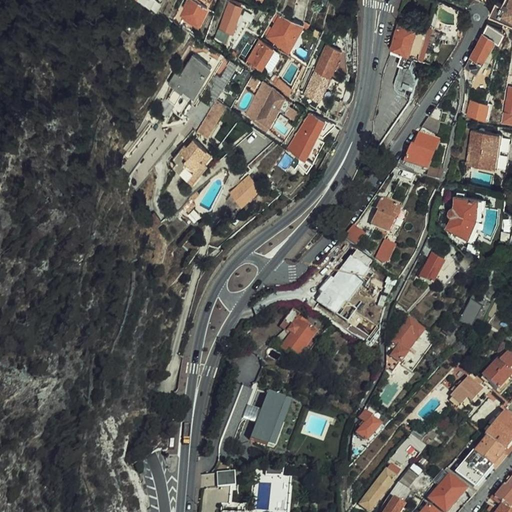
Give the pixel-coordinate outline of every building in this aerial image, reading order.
[(138,0),(141,1),(158,10),(162,2),(157,0),(138,0)] [(207,9),(188,0),(186,0),(182,8),(180,7),(176,17),(197,28),(207,9)] [(511,0),(507,0),(506,4),(499,2),(498,4),(507,9),(503,18),(511,20),(511,0)] [(230,32),(240,8),(229,4),(219,28),(230,32)] [(498,4),(495,10),(492,15),(503,18),(507,9),(498,4)] [(401,15),(390,50),(415,58),(418,59),(421,49),(428,26),(414,21),(415,19),(401,15)] [(304,24),(280,16),(267,38),(289,50),(304,24)] [(488,24),(465,68),(478,74),(495,41),(501,44),(506,33),(488,24)] [(433,27),(428,26),(421,49),(426,51),(431,33),(433,27)] [(458,40),(458,26),(445,27),(446,41),(458,40)] [(248,54),(256,37),(246,33),(238,49),(248,54)] [(260,38),(245,63),(250,67),(253,62),(262,67),(272,50),(273,49),(264,43),(265,41),(260,38)] [(309,105),(316,108),(325,89),(328,90),(332,80),(329,79),(333,71),(336,72),(340,63),(337,61),(341,53),(326,46),(304,94),(312,98),(309,105)] [(418,59),(430,63),(433,54),(426,51),(421,49),(418,59)] [(259,73),(264,77),(268,71),(278,53),(272,50),(262,67),(259,73)] [(415,58),(390,50),(388,72),(379,118),(370,149),(376,151),(412,99),(418,81),(412,67),(415,58)] [(278,53),(268,71),(277,76),(288,58),(279,53),(278,53)] [(195,95),(212,67),(193,55),(180,75),(175,72),(169,83),(182,92),(184,88),(195,95)] [(270,80),(290,94),(292,88),(273,76),(270,80)] [(511,76),(509,76),(501,123),(511,124),(511,76)] [(228,81),(225,85),(231,89),(234,84),(228,81)] [(285,116),(289,108),(281,104),(284,98),(261,82),(246,112),(256,118),(254,122),(267,130),(277,112),(285,116)] [(225,85),(216,99),(222,103),(231,89),(225,85)] [(289,108),(291,103),(287,100),(284,98),(281,104),(289,108)] [(216,99),(199,127),(201,128),(205,131),(222,103),(216,99)] [(326,113),(336,117),(339,101),(330,99),(326,113)] [(470,102),(466,118),(484,120),(485,113),(482,112),(483,105),(470,102)] [(442,111),(436,108),(423,128),(437,134),(442,111)] [(304,159),(320,130),(325,121),(310,113),(287,149),(302,157),(297,166),(307,172),(312,164),(304,159)] [(504,135),(472,131),(467,166),(498,170),(500,162),(509,163),(511,146),(503,145),(504,135)] [(404,161),(426,171),(438,143),(418,134),(413,146),(410,146),(409,151),(404,161)] [(184,153),(178,161),(174,166),(188,178),(203,159),(201,158),(207,149),(193,138),(188,145),(185,144),(180,150),(184,153)] [(173,157),(178,161),(184,153),(180,150),(179,149),(173,157)] [(403,165),(424,175),(426,171),(404,161),(403,165)] [(415,176),(396,167),(390,175),(411,185),(415,176)] [(428,176),(440,181),(443,174),(443,172),(430,168),(428,176)] [(262,186),(249,175),(232,195),(245,206),(262,186)] [(481,197),(465,195),(459,194),(457,194),(456,205),(452,208),(452,210),(453,214),(447,225),(474,239),(478,228),(475,227),(472,226),(477,212),(479,207),(481,197)] [(388,233),(395,218),(392,216),(397,206),(381,199),(376,210),(378,211),(371,225),(388,233)] [(482,208),(479,207),(477,212),(472,226),(475,227),(482,208)] [(354,226),(344,238),(347,240),(355,247),(365,235),(354,226)] [(429,236),(426,244),(432,248),(437,240),(429,236)] [(355,247),(347,240),(338,251),(350,258),(343,268),(323,294),(325,295),(320,301),(335,312),(343,302),(350,292),(371,265),(368,263),(370,259),(355,247)] [(387,262),(393,250),(390,248),(391,244),(385,241),(378,257),(387,262)] [(435,249),(421,276),(433,282),(447,256),(435,249)] [(350,258),(338,251),(332,260),(343,268),(350,258)] [(461,266),(454,259),(441,274),(448,281),(461,266)] [(486,269),(481,277),(490,283),(495,275),(486,269)] [(360,300),(350,292),(343,302),(353,309),(360,300)] [(371,334),(384,310),(368,302),(355,326),(371,334)] [(471,328),(481,308),(470,302),(460,322),(471,328)] [(316,334),(325,321),(309,309),(301,319),(309,325),(308,327),(316,334)] [(290,336),(280,350),(286,354),(289,352),(298,359),(304,352),(317,334),(316,334),(308,327),(309,325),(301,319),(299,317),(301,315),(294,310),(283,324),(289,329),(286,333),(290,336)] [(414,336),(419,340),(425,332),(410,321),(390,347),(396,352),(392,357),(394,359),(400,364),(408,353),(403,349),(414,336)] [(283,324),(280,328),(286,333),(289,329),(283,324)] [(321,338),(317,334),(304,352),(308,355),(321,338)] [(408,353),(419,340),(414,336),(403,349),(408,353)] [(511,377),(511,361),(502,353),(487,369),(489,371),(483,378),(498,392),(511,377)] [(400,364),(394,359),(386,371),(392,375),(400,364)] [(457,389),(449,397),(456,403),(460,406),(466,399),(470,403),(481,391),(476,387),(481,382),(475,376),(474,377),(471,375),(457,389)] [(268,434),(282,400),(274,396),(266,413),(260,425),(258,430),(268,434)] [(290,403),(282,400),(268,434),(258,430),(253,441),(270,449),(270,447),(290,405),(290,403)] [(290,405),(270,447),(277,450),(296,408),(290,405)] [(251,421),(260,425),(266,413),(257,410),(251,421)] [(367,443),(379,428),(371,420),(372,419),(366,413),(360,419),(365,425),(357,434),(367,443)] [(486,439),(503,453),(511,442),(511,418),(505,413),(484,436),(486,439)] [(448,425),(442,419),(420,443),(425,448),(440,432),(441,433),(448,425)] [(410,435),(418,441),(423,435),(416,428),(410,435)] [(425,448),(420,443),(418,441),(410,435),(400,447),(404,451),(409,445),(421,454),(425,448)] [(503,453),(486,439),(474,454),(490,468),(503,453)] [(406,461),(396,452),(390,459),(401,467),(406,461)] [(490,468),(474,454),(455,475),(469,487),(472,489),(490,468)] [(449,467),(454,472),(463,462),(458,457),(449,467)] [(391,475),(396,469),(390,465),(359,505),(368,511),(395,478),(391,475)] [(275,477),(276,468),(266,467),(265,476),(275,477)] [(452,473),(446,468),(441,474),(447,479),(452,473)] [(399,471),(396,469),(391,475),(395,478),(399,471)] [(417,477),(407,470),(398,481),(408,489),(417,477)] [(455,475),(452,473),(447,479),(464,493),(469,487),(455,475)] [(447,479),(441,474),(432,485),(438,490),(447,479)] [(233,488),(232,476),(217,477),(218,489),(233,488)] [(447,511),(464,493),(447,479),(438,490),(428,501),(439,511),(447,511)] [(408,489),(398,481),(388,496),(403,506),(409,497),(412,492),(408,489)] [(472,489),(469,487),(464,493),(470,499),(475,492),(472,489)] [(511,492),(504,487),(499,492),(506,498),(511,492)] [(509,509),(511,505),(511,490),(511,492),(506,498),(501,503),(505,507),(509,509)] [(494,498),(501,503),(506,498),(499,492),(494,498)] [(399,511),(403,506),(388,496),(383,504),(381,511),(379,511),(399,511)]
